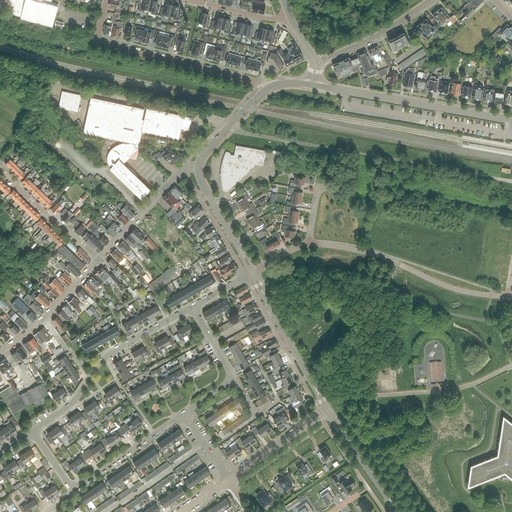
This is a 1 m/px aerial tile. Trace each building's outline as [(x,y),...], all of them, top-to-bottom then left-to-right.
[(4,0),(4,2),(7,3),(7,5),(14,7),(11,15),(20,17),(20,19),(52,27),(58,4),(51,3),(51,0),(4,0)] [(143,0),(143,2),(140,2),(140,3),(138,10),(144,12),(144,9),(148,10),(150,0),(143,0)] [(158,1),(152,0),(150,0),(148,10),(152,11),(152,14),(157,15),(159,7),(156,6),(158,1)] [(466,0),(472,6),(471,7),(472,8),(474,10),(483,1),(484,0),(483,0),(466,0)] [(121,8),(122,3),(119,2),(119,3),(111,1),(109,6),(115,7),(115,8),(116,9),(115,13),(116,14),(120,15),(121,11),(122,11),(123,8),(121,8)] [(242,1),(240,7),(247,9),(248,2),(242,1)] [(163,15),(170,16),(170,15),(173,5),(166,3),(164,9),(161,8),(160,16),(163,16),(163,15)] [(255,4),(253,11),(263,13),(265,6),(255,4)] [(173,19),(179,21),(180,13),(178,13),(179,7),(173,5),(170,15),(174,16),(173,19)] [(442,7),(432,15),(440,25),(448,19),(450,21),(452,24),(458,19),(454,15),(450,18),(442,7)] [(202,13),(199,23),(204,24),(203,27),(208,28),(209,21),(207,20),(208,14),(202,13)] [(126,20),(123,29),(126,29),(125,32),(124,34),(127,35),(130,36),(132,28),(127,26),(127,25),(128,24),(129,22),(128,21),(129,21),(130,18),(126,17),(126,20)] [(224,18),(217,17),(215,22),(212,21),(210,29),(216,30),(217,27),(221,28),(221,27),(224,18)] [(225,31),(230,33),(232,25),(229,24),(230,20),(224,18),(221,27),(225,28),(225,31)] [(434,37),(440,32),(435,25),(432,27),(426,19),(417,26),(425,37),(431,33),(434,37)] [(55,22),(54,27),(62,29),(63,24),(63,23),(60,22),(56,21),(55,22)] [(122,31),(123,23),(116,21),(115,24),(118,25),(117,27),(114,26),(112,36),(118,37),(120,30),(122,31)] [(104,29),(103,33),(109,35),(110,30),(111,31),(112,26),(111,26),(112,23),(111,23),(107,22),(106,25),(105,24),(103,29),(104,29)] [(245,24),(239,22),(237,26),(237,28),(234,27),(232,34),(238,36),(238,33),(242,34),(245,24)] [(245,24),(242,34),(247,35),(246,38),(251,39),(253,32),(250,31),(251,27),(252,25),(245,24)] [(509,40),(511,37),(511,26),(510,27),(508,24),(502,30),(500,28),(492,36),(495,39),(498,36),(497,36),(499,34),(500,35),(502,33),(509,40)] [(142,41),(144,31),(140,30),(141,27),(136,25),(134,33),(137,33),(135,39),(142,41)] [(261,39),(265,40),(267,29),(261,28),(259,33),(256,33),(254,40),(260,41),(261,39)] [(153,38),(155,30),(149,29),(148,32),(144,31),(142,41),(148,43),(150,37),(153,38)] [(274,31),(267,29),(265,40),(269,41),(268,43),(273,45),(275,38),(272,37),(274,31)] [(161,46),(164,36),(159,34),(159,31),(156,31),(154,38),(157,39),(156,44),(161,46)] [(388,41),(393,51),(409,43),(404,33),(388,41)] [(170,42),(173,43),(175,36),(170,34),(169,37),(164,36),(161,46),(169,48),(170,42)] [(177,36),(175,43),(178,44),(176,50),(183,51),(186,41),(182,40),(182,38),(177,36)] [(303,57),(296,44),(294,42),(291,43),(293,46),(288,49),(289,52),(295,61),(303,57)] [(194,43),(191,53),(198,55),(200,49),(203,50),(204,44),(201,43),(201,45),(194,43)] [(206,44),(204,51),(207,52),(206,57),(213,59),(215,49),(211,48),(212,45),(206,44)] [(226,51),(227,47),(220,46),(219,49),(216,48),(215,49),(213,59),(219,61),(221,55),(225,56),(226,51)] [(377,61),(382,58),(379,51),(380,51),(377,46),(368,51),(371,56),(372,55),(375,61),(377,61)] [(295,61),(289,52),(284,55),(281,48),(278,50),(287,66),(295,61)] [(426,53),(423,48),(398,65),(401,70),(426,53)] [(270,52),(268,62),(276,64),(280,70),(285,67),(277,54),(270,52)] [(367,52),(358,55),(359,58),(361,62),(363,69),(362,70),(361,71),(363,75),(365,74),(366,76),(369,75),(370,76),(376,74),(378,73),(378,71),(377,69),(376,69),(373,63),(371,64),(369,57),(367,52)] [(235,54),(228,53),(226,62),(233,64),(235,54)] [(235,54),(233,64),(239,66),(242,56),(235,54)] [(387,66),(391,63),(387,55),(383,57),(387,66)] [(252,69),(255,59),(248,58),(245,67),(252,69)] [(349,58),(333,65),(335,70),(336,73),(342,71),(342,70),(353,65),(351,61),(349,58)] [(255,59),(252,69),(259,71),(261,61),(257,60),(255,59)] [(342,71),(336,73),(337,73),(339,78),(340,80),(341,80),(344,79),(345,78),(344,76),(350,74),(359,69),(357,64),(353,65),(342,70),(342,71)] [(400,73),(395,67),(393,66),(392,72),(390,71),(389,78),(387,77),(386,83),(396,84),(397,77),(398,77),(398,73),(400,73)] [(405,72),(404,76),(405,76),(403,86),(412,88),(414,77),(415,78),(416,74),(414,74),(415,68),(413,68),(413,69),(409,68),(409,69),(408,68),(408,70),(407,70),(406,73),(405,72)] [(424,73),(423,73),(418,72),(417,79),(415,88),(420,89),(422,83),(424,73)] [(437,92),(439,79),(436,78),(435,81),(429,80),(427,90),(437,92)] [(461,90),(462,84),(454,83),(455,78),(452,78),(452,83),(453,83),(451,94),(458,96),(459,89),(461,90)] [(447,94),(449,83),(441,81),(439,92),(447,94)] [(482,100),(484,88),(482,87),(481,86),(481,85),(475,84),(475,86),(473,98),(482,100)] [(471,98),(472,87),(464,86),(462,96),(471,98)] [(492,102),(494,90),(491,89),(491,90),(486,89),(484,100),(492,102)] [(502,103),(504,93),(501,93),(501,91),(497,90),(496,92),(494,102),(502,103)] [(59,108),(78,112),(81,95),(62,91),(59,108)] [(134,172),(133,170),(132,169),(130,168),(129,167),(128,166),(127,167),(123,163),(125,157),(136,160),(139,147),(142,133),(179,141),(181,129),(189,130),(192,118),(147,108),(144,120),(142,120),(144,109),(91,97),(83,133),(130,143),(130,144),(128,144),(127,144),(126,144),(125,144),(123,144),(122,145),(120,145),(119,146),(118,146),(117,147),(116,147),(115,148),(113,149),(113,150),(112,151),(111,151),(110,152),(110,153),(109,154),(109,155),(108,157),(108,158),(108,159),(108,160),(108,161),(109,162),(109,163),(109,164),(110,165),(110,166),(111,166),(112,167),(110,169),(141,199),(142,199),(148,192),(148,193),(149,193),(149,192),(149,191),(148,191),(148,189),(148,188),(147,187),(147,186),(146,185),(137,177),(138,176),(137,175),(137,174),(136,173),(134,172)] [(222,166),(222,167),(221,169),(221,171),(221,173),(221,174),(221,176),(221,177),(221,180),(221,181),(221,183),(222,187),(223,191),(226,190),(229,190),(229,188),(231,188),(233,186),(234,183),(236,183),(238,181),(238,179),(240,179),(243,177),(243,175),(245,175),(247,173),(248,171),(250,170),(256,164),(263,165),(266,150),(236,145),(234,155),(230,154),(230,152),(227,151),(226,153),(226,154),(225,156),(225,157),(224,159),(223,160),(223,162),(222,164),(222,166)] [(150,156),(153,151),(148,147),(147,148),(144,153),(150,156)] [(178,157),(168,148),(165,151),(164,151),(161,154),(159,152),(156,154),(157,155),(153,159),(156,162),(160,158),(161,159),(163,157),(170,163),(171,162),(172,164),(176,160),(178,158),(178,157)] [(9,168),(16,161),(18,159),(15,157),(14,159),(14,160),(12,162),(10,160),(5,165),(9,168)] [(12,171),(21,163),(19,160),(17,162),(16,161),(9,168),(12,171)] [(16,175),(21,170),(19,168),(21,166),(22,167),(23,165),(21,163),(12,171),(16,175)] [(20,179),(29,170),(27,168),(25,170),(26,170),(24,172),(21,170),(16,175),(19,178),(20,179)] [(30,173),(21,182),(22,183),(22,184),(25,186),(30,181),(28,179),(30,176),(30,177),(32,175),(30,173)] [(297,183),(304,185),(305,177),(301,177),(301,178),(295,177),(294,180),(290,180),(289,185),(296,186),(297,183)] [(30,181),(25,186),(25,187),(25,186),(29,190),(38,181),(36,178),(34,180),(34,181),(32,183),(30,181)] [(38,181),(29,190),(33,193),(38,188),(35,186),(37,184),(38,185),(40,183),(38,181)] [(38,188),(33,193),(36,197),(41,192),(45,188),(43,185),(41,187),(42,188),(40,190),(38,188)] [(2,195),(0,198),(2,199),(11,190),(9,188),(10,188),(7,186),(2,191),(5,193),(2,195)] [(175,186),(169,192),(177,199),(176,199),(179,202),(179,201),(180,201),(177,198),(182,193),(175,186)] [(291,196),(301,198),(302,193),(295,191),(296,188),(289,187),(288,193),(292,193),(291,196)] [(41,192),(36,197),(40,200),(49,191),(46,189),(45,191),(43,194),(41,192)] [(15,191),(13,190),(4,199),(6,201),(8,199),(10,196),(13,199),(18,194),(15,191)] [(49,191),(40,200),(43,203),(43,204),(49,199),(46,196),(48,194),(49,195),(51,193),(49,191)] [(239,207),(247,202),(246,199),(248,197),(245,191),(236,197),(238,200),(236,202),(239,207)] [(169,193),(163,199),(172,208),(173,208),(175,210),(181,205),(178,202),(169,193)] [(13,204),(11,206),(12,207),(21,198),(18,194),(13,199),(15,201),(13,203),(13,204)] [(49,199),(43,204),(46,207),(46,206),(48,207),(56,198),(54,196),(52,198),(53,199),(51,201),(49,199)] [(300,204),(301,198),(291,196),(290,202),(286,201),(286,204),(294,206),(294,203),(300,204)] [(59,206),(66,200),(63,197),(51,210),(55,214),(61,208),(59,206)] [(21,198),(12,207),(14,209),(16,206),(16,207),(18,204),(20,206),(25,201),(21,198)] [(180,201),(179,201),(185,207),(187,209),(191,206),(188,203),(186,204),(182,199),(180,201)] [(18,208),(16,211),(17,212),(19,210),(22,207),(24,209),(29,205),(25,201),(20,206),(18,208)] [(246,214),(255,209),(252,203),(249,204),(247,202),(239,207),(242,212),(244,210),(246,214)] [(129,219),(134,213),(131,210),(132,209),(126,204),(124,206),(123,206),(123,205),(121,203),(120,204),(119,203),(117,205),(118,206),(117,207),(121,210),(123,211),(122,213),(125,216),(126,215),(129,219)] [(189,214),(189,215),(191,218),(192,217),(194,219),(203,211),(202,210),(202,209),(201,208),(199,204),(189,214)] [(23,218),(32,208),(29,205),(24,209),(26,211),(24,214),(21,216),(23,218)] [(288,216),(298,217),(299,212),(291,210),(292,207),(286,206),(285,212),(288,212),(288,216)] [(32,208),(23,218),(24,219),(27,217),(29,214),(32,217),(36,212),(36,211),(36,212),(32,208)] [(124,224),(128,220),(122,213),(121,214),(116,209),(115,209),(114,210),(112,212),(114,214),(114,213),(118,217),(117,219),(119,221),(120,221),(124,224)] [(249,224),(258,219),(256,216),(259,215),(255,209),(246,214),(248,218),(246,219),(249,224)] [(65,223),(73,214),(69,211),(61,219),(65,223)] [(32,222),(29,224),(31,225),(40,216),(39,215),(39,214),(36,212),(32,217),(34,219),(31,222),(32,222)] [(169,218),(169,219),(171,221),(173,223),(180,216),(179,215),(177,213),(176,212),(169,218)] [(117,232),(121,228),(115,223),(117,221),(109,215),(107,217),(110,219),(106,223),(110,226),(117,232)] [(180,223),(185,219),(182,215),(173,223),(177,227),(180,223)] [(297,223),(298,217),(288,216),(287,219),(283,218),(283,223),(289,225),(289,222),(297,223)] [(204,217),(199,223),(197,221),(194,224),(193,226),(199,232),(202,229),(209,223),(204,217)] [(31,228),(33,229),(35,227),(38,225),(40,227),(45,222),(42,219),(42,220),(41,218),(31,228)] [(256,232),(265,226),(262,220),(259,222),(258,219),(249,224),(252,229),(254,228),(256,232)] [(38,234),(35,237),(36,239),(48,226),(45,223),(45,222),(40,227),(42,229),(40,232),(38,234)] [(97,229),(91,224),(87,227),(93,233),(97,229)] [(79,235),(84,228),(81,225),(77,229),(75,231),(79,235)] [(36,239),(36,240),(38,242),(42,238),(41,237),(43,235),(46,232),(48,234),(52,230),(48,226),(36,239)] [(113,236),(117,232),(110,226),(107,229),(103,226),(101,229),(106,233),(107,231),(113,236)] [(197,234),(202,239),(205,237),(206,239),(216,234),(212,226),(204,231),(202,229),(199,232),(197,234)] [(294,237),(295,231),(288,230),(289,227),(282,226),(281,231),(285,232),(284,237),(288,237),(289,236),(294,237)] [(187,227),(182,232),(187,237),(193,233),(187,227)] [(129,235),(138,244),(144,237),(136,229),(129,235)] [(47,239),(45,241),(47,243),(56,233),(52,230),(48,234),(50,236),(47,239)] [(105,246),(109,241),(105,238),(105,237),(103,235),(101,237),(98,234),(96,231),(94,234),(96,236),(96,237),(99,239),(98,240),(105,246)] [(270,239),(275,248),(280,245),(276,238),(279,237),(275,231),(271,234),(272,238),(270,239)] [(81,237),(85,241),(90,235),(87,232),(86,233),(81,237)] [(56,233),(47,243),(48,244),(50,242),(53,239),(55,242),(60,237),(60,236),(59,237),(56,233)] [(85,241),(89,245),(95,238),(91,235),(90,235),(85,241)] [(215,250),(223,245),(217,235),(208,241),(210,243),(211,242),(215,250)] [(145,261),(149,258),(142,250),(142,249),(140,247),(129,236),(124,240),(130,246),(132,243),(140,251),(138,252),(145,261)] [(62,239),(63,239),(60,237),(55,242),(58,244),(55,247),(53,249),(55,250),(64,241),(62,239)] [(89,245),(94,249),(100,242),(95,238),(89,245)] [(148,238),(144,241),(154,252),(158,249),(148,238)] [(275,248),(270,239),(267,241),(265,238),(259,241),(265,251),(269,248),(270,251),(275,248)] [(86,265),(91,260),(87,256),(88,256),(79,247),(78,249),(69,241),(66,245),(73,251),(75,253),(74,253),(83,261),(82,262),(86,265)] [(98,253),(104,246),(100,242),(94,249),(98,253)] [(117,248),(127,257),(128,258),(129,257),(132,255),(132,254),(133,254),(129,249),(123,242),(117,248)] [(70,262),(79,271),(85,265),(62,244),(57,250),(70,262)] [(220,255),(227,251),(224,247),(211,255),(211,254),(208,256),(209,257),(212,256),(213,257),(216,255),(217,258),(221,256),(220,255)] [(51,256),(53,258),(55,259),(60,254),(57,250),(51,256)] [(118,263),(123,258),(115,250),(111,255),(116,260),(115,261),(118,263)] [(229,261),(231,259),(228,254),(218,260),(221,266),(225,264),(225,263),(229,261)] [(51,256),(43,264),(45,266),(53,258),(51,256)] [(112,269),(111,271),(112,272),(116,276),(122,271),(111,259),(107,262),(112,269)] [(130,268),(132,266),(125,259),(123,261),(130,268)] [(63,272),(65,270),(64,268),(57,262),(55,264),(63,272)] [(76,277),(80,273),(79,271),(70,262),(65,267),(76,277)] [(223,277),(237,269),(233,263),(228,266),(228,265),(219,271),(223,277)] [(95,273),(94,274),(103,282),(105,284),(106,285),(108,283),(105,279),(109,275),(110,275),(107,273),(108,272),(105,269),(104,270),(102,267),(98,271),(98,270),(97,271),(96,271),(95,272),(95,273)] [(209,275),(206,277),(205,278),(209,285),(215,282),(211,275),(212,274),(209,270),(207,271),(209,275)] [(221,279),(216,271),(213,273),(212,273),(217,281),(221,279)] [(68,286),(72,282),(69,279),(70,278),(64,272),(58,278),(63,282),(68,286)] [(118,286),(122,283),(116,276),(112,272),(110,275),(109,275),(118,286)] [(204,278),(200,280),(199,281),(203,289),(209,285),(205,278),(206,277),(203,273),(201,274),(204,278)] [(146,274),(142,276),(147,283),(150,280),(146,274)] [(92,276),(87,281),(95,289),(96,290),(97,289),(98,287),(98,286),(100,284),(97,281),(97,282),(92,276)] [(195,284),(193,284),(198,292),(203,289),(199,281),(200,280),(198,276),(196,277),(198,282),(195,284)] [(59,295),(64,289),(60,285),(61,285),(55,279),(49,285),(59,295)] [(193,285),(189,287),(188,287),(192,295),(198,292),(193,284),(195,284),(192,279),(190,280),(193,285)] [(55,299),(59,295),(45,282),(43,284),(50,290),(47,293),(50,295),(50,294),(55,299)] [(101,297),(101,296),(87,282),(83,286),(87,290),(86,290),(89,294),(91,292),(94,296),(96,294),(100,298),(101,297)] [(183,290),(182,290),(186,298),(192,295),(188,287),(189,287),(187,283),(184,284),(187,288),(183,290)] [(129,286),(127,289),(133,297),(140,292),(137,288),(133,291),(129,286)] [(178,293),(177,294),(181,301),(186,298),(182,290),(183,290),(181,286),(179,287),(181,291),(178,293)] [(243,293),(247,291),(245,286),(234,292),(237,298),(243,294),(243,293)] [(167,287),(164,289),(167,294),(168,293),(170,297),(165,300),(169,307),(175,304),(171,297),(172,296),(170,292),(167,287)] [(90,304),(93,301),(82,289),(78,292),(77,292),(76,293),(76,294),(82,301),(85,298),(90,304)] [(176,294),(172,296),(171,297),(175,304),(181,301),(177,294),(178,293),(175,289),(174,290),(176,294)] [(46,308),(50,303),(45,299),(46,298),(43,296),(43,297),(39,293),(37,296),(33,293),(30,296),(34,299),(35,298),(46,308)] [(40,315),(43,311),(40,308),(41,307),(34,300),(28,294),(25,298),(26,298),(24,301),(37,314),(38,313),(40,315)] [(244,303),(252,299),(249,294),(239,299),(242,304),(244,303)] [(32,321),(37,317),(17,297),(11,304),(22,315),(26,311),(29,313),(27,316),(32,321)] [(79,313),(81,311),(77,307),(78,306),(76,305),(79,302),(76,299),(73,297),(73,298),(72,297),(70,299),(71,300),(68,303),(79,313)] [(226,299),(221,302),(225,310),(223,311),(226,315),(228,314),(225,309),(230,307),(226,299)] [(150,308),(154,316),(160,313),(156,306),(157,305),(155,301),(149,304),(151,308),(150,308)] [(221,302),(215,306),(219,313),(218,314),(220,318),(222,317),(220,312),(223,311),(225,310),(221,302)] [(252,311),(257,308),(254,303),(249,306),(249,305),(245,307),(246,308),(242,310),(245,316),(253,311),(252,311)] [(74,318),(77,316),(73,312),(73,313),(66,304),(61,309),(66,315),(68,313),(70,315),(70,314),(74,318)] [(150,308),(151,308),(149,304),(147,305),(149,309),(146,311),(144,312),(149,319),(154,316),(150,308)] [(100,317),(95,311),(96,311),(91,306),(89,308),(93,312),(93,313),(98,319),(100,317)] [(215,306),(209,309),(213,316),(212,317),(215,321),(217,320),(214,316),(218,314),(219,313),(215,306)] [(144,312),(146,311),(143,307),(141,308),(144,312),(140,314),(139,315),(143,322),(149,319),(144,312)] [(209,309),(204,312),(208,319),(207,320),(209,324),(211,323),(209,319),(212,317),(213,316),(209,309)] [(66,321),(68,319),(61,310),(56,314),(61,320),(64,318),(66,321)] [(139,315),(140,314),(138,310),(136,311),(138,315),(134,317),(133,318),(138,325),(143,322),(139,315)] [(252,323),(262,317),(259,312),(254,315),(254,314),(248,317),(252,323)] [(23,330),(28,326),(15,313),(11,318),(23,330)] [(133,318),(134,317),(132,313),(130,314),(132,318),(129,320),(128,321),(132,329),(138,325),(133,318)] [(57,327),(61,323),(56,316),(51,320),(57,327)] [(128,321),(129,320),(127,316),(125,317),(127,321),(122,324),(126,332),(132,329),(128,321)] [(260,327),(265,324),(263,319),(255,324),(254,323),(247,327),(249,331),(253,329),(253,328),(256,326),(257,329),(261,327),(260,327)] [(111,328),(110,329),(114,336),(120,333),(116,326),(117,325),(114,321),(112,322),(114,326),(111,328)] [(0,336),(5,341),(10,337),(4,331),(6,329),(2,326),(0,323),(0,330),(2,333),(0,334),(0,336)] [(20,330),(17,327),(14,324),(13,325),(11,323),(9,325),(11,328),(10,329),(15,334),(20,330)] [(193,324),(191,325),(191,326),(189,323),(183,326),(187,334),(186,334),(189,338),(191,337),(188,333),(193,331),(194,332),(197,331),(193,324)] [(110,329),(111,328),(108,324),(103,327),(105,331),(104,332),(108,339),(114,336),(110,329)] [(183,336),(186,334),(187,334),(183,326),(177,329),(179,332),(176,334),(180,340),(182,339),(183,342),(185,340),(183,336)] [(100,334),(99,335),(103,342),(108,339),(104,332),(105,331),(103,327),(101,328),(103,332),(100,334)] [(46,342),(51,338),(44,328),(38,332),(46,342)] [(255,328),(248,332),(250,336),(258,332),(255,328)] [(265,336),(270,333),(268,328),(259,332),(254,335),(255,337),(260,335),(262,338),(265,337),(265,336)] [(94,337),(93,338),(97,346),(103,342),(99,335),(100,334),(97,330),(95,331),(97,335),(94,337)] [(45,349),(48,347),(38,332),(33,336),(39,344),(41,343),(45,349)] [(64,342),(69,339),(65,333),(63,335),(61,336),(64,342)] [(88,340),(87,341),(91,349),(97,346),(93,338),(94,337),(91,333),(90,334),(92,338),(88,340)] [(164,347),(166,351),(168,350),(166,346),(171,343),(172,345),(175,343),(171,337),(168,338),(167,335),(161,339),(165,346),(164,347)] [(86,342),(81,344),(85,352),(91,349),(87,341),(88,340),(86,336),(84,337),(86,342)] [(39,351),(42,349),(38,344),(37,345),(32,338),(28,341),(33,348),(35,346),(39,351)] [(160,349),(164,347),(165,346),(161,339),(155,342),(157,345),(154,346),(157,352),(159,352),(160,354),(163,353),(160,349)] [(269,348),(277,344),(274,339),(271,341),(270,340),(266,342),(269,347),(260,352),(262,355),(270,351),(269,348)] [(34,350),(27,342),(23,345),(29,354),(34,350)] [(53,348),(50,342),(47,344),(53,352),(56,349),(55,347),(53,348)] [(239,348),(240,349),(244,347),(243,345),(242,345),(239,347),(236,343),(228,347),(232,353),(239,348)] [(140,357),(142,361),(145,360),(142,356),(147,353),(148,355),(151,354),(147,347),(144,349),(143,346),(137,349),(141,357),(140,357)] [(26,364),(29,362),(25,356),(27,355),(21,347),(16,350),(26,364)] [(242,353),(240,349),(239,348),(232,353),(235,358),(242,354),(243,355),(247,352),(246,350),(242,353)] [(137,359),(140,357),(141,357),(137,349),(131,352),(135,360),(134,360),(137,364),(139,363),(137,359)] [(206,355),(207,354),(205,350),(203,351),(205,355),(202,357),(201,357),(205,365),(210,362),(206,355)] [(19,359),(20,358),(16,351),(11,355),(15,362),(19,359)] [(273,362),(281,357),(277,352),(273,354),(271,351),(265,355),(266,358),(270,356),(273,362)] [(201,357),(202,357),(199,353),(197,354),(198,355),(194,357),(196,360),(195,361),(199,368),(205,365),(201,357)] [(245,358),(243,355),(242,354),(235,358),(238,364),(246,359),(246,360),(250,358),(249,356),(245,358)] [(45,355),(40,358),(43,363),(48,360),(45,355)] [(61,365),(68,360),(64,355),(58,360),(57,359),(53,361),(54,363),(58,361),(60,364),(61,365)] [(37,356),(33,360),(38,368),(43,364),(37,356)] [(196,360),(194,357),(194,356),(192,357),(194,361),(190,363),(189,364),(193,371),(199,368),(195,361),(196,360)] [(274,372),(280,368),(279,366),(284,363),(281,357),(273,362),(271,363),(272,365),(271,365),(273,368),(272,369),(274,372)] [(121,358),(113,363),(116,368),(124,364),(124,365),(129,363),(128,361),(123,363),(121,358)] [(246,359),(238,364),(242,369),(249,365),(249,366),(255,363),(254,361),(253,362),(250,358),(246,360),(246,359)] [(4,359),(0,361),(0,370),(2,373),(6,370),(9,375),(14,372),(14,371),(11,366),(10,367),(8,364),(5,359),(4,359)] [(189,364),(190,363),(188,359),(186,360),(189,364),(184,367),(188,374),(193,371),(189,364)] [(65,371),(72,365),(68,360),(61,365),(60,364),(56,367),(58,369),(62,366),(64,369),(65,371)] [(48,371),(52,368),(49,363),(44,366),(48,371)] [(124,364),(116,368),(120,374),(127,370),(127,371),(132,369),(131,366),(126,369),(124,365),(124,364)] [(179,379),(185,376),(181,369),(182,368),(179,364),(174,367),(176,371),(175,372),(179,379)] [(68,376),(75,371),(72,365),(65,371),(64,369),(60,372),(61,374),(65,371),(68,375),(68,376)] [(175,372),(176,371),(174,367),(168,370),(170,374),(169,375),(173,382),(179,379),(175,372)] [(282,378),(290,374),(287,369),(282,371),(280,368),(274,372),(276,375),(279,373),(280,375),(282,378)] [(164,378),(165,377),(160,369),(157,370),(159,375),(160,374),(163,378),(158,381),(162,389),(168,385),(164,378)] [(6,370),(2,373),(3,375),(5,374),(9,379),(11,378),(9,375),(6,370)] [(127,370),(120,374),(123,380),(130,376),(131,377),(135,374),(134,372),(129,375),(127,371),(127,370)] [(169,375),(170,374),(168,370),(166,371),(168,375),(165,377),(164,378),(168,385),(173,382),(169,375)] [(254,376),(254,377),(259,374),(257,372),(253,375),(250,370),(243,374),(246,380),(254,376)] [(72,381),(79,376),(75,371),(68,376),(68,375),(60,380),(61,382),(69,377),(72,381)] [(148,381),(147,381),(151,389),(157,386),(152,379),(153,378),(151,374),(149,375),(151,379),(148,381)] [(280,391),(283,389),(290,385),(288,383),(293,380),(290,374),(282,378),(285,384),(278,388),(280,391)] [(256,380),(254,377),(254,376),(246,380),(249,385),(257,381),(258,382),(262,380),(261,378),(256,380)] [(142,384),(141,384),(145,392),(151,389),(147,381),(148,381),(145,377),(143,378),(146,382),(142,384)] [(136,387),(136,388),(140,395),(145,392),(141,384),(142,384),(140,380),(138,381),(140,385),(136,387)] [(260,386),(258,382),(257,381),(249,385),(253,391),(260,387),(261,388),(265,386),(264,384),(260,386)] [(28,390),(19,395),(25,405),(34,401),(36,406),(46,401),(43,396),(48,394),(42,383),(28,390)] [(62,387),(63,387),(60,383),(58,384),(61,388),(57,390),(56,391),(61,398),(67,394),(62,387)] [(134,388),(130,391),(134,398),(140,395),(136,388),(136,387),(134,383),(132,384),(134,388)] [(11,385),(0,391),(0,392),(12,413),(21,408),(25,405),(19,395),(15,388),(13,389),(11,385)] [(114,397),(117,401),(119,399),(116,395),(120,392),(116,385),(110,389),(115,396),(114,397)] [(299,391),(296,386),(291,388),(290,385),(283,389),(285,392),(288,390),(291,395),(299,391)] [(56,391),(57,390),(55,386),(53,388),(55,391),(51,395),(53,397),(56,402),(61,398),(56,391)] [(263,391),(261,388),(260,387),(253,391),(256,397),(263,393),(264,394),(268,391),(267,389),(263,391)] [(111,399),(114,397),(115,396),(110,389),(105,393),(106,396),(104,397),(108,403),(110,402),(111,404),(113,403),(111,399)] [(299,391),(291,395),(294,401),(291,403),(294,408),(300,405),(298,400),(302,397),(299,391)] [(232,401),(237,408),(242,404),(237,397),(232,401)] [(96,415),(97,415),(98,414),(95,410),(99,407),(100,409),(103,407),(99,401),(97,402),(95,400),(89,404),(94,411),(93,411),(96,415)] [(233,411),(237,408),(232,401),(227,404),(232,412),(233,411)] [(90,414),(93,411),(94,411),(89,404),(84,407),(86,410),(83,412),(87,418),(89,417),(90,419),(92,418),(90,414)] [(226,415),(232,412),(227,404),(221,408),(226,415)] [(121,405),(113,410),(116,413),(123,408),(121,405)] [(288,412),(285,407),(282,409),(281,408),(279,409),(282,413),(279,416),(283,423),(289,419),(286,415),(289,413),(288,412)] [(221,419),(226,415),(221,408),(216,412),(221,419)] [(87,418),(83,412),(81,414),(79,411),(73,415),(77,420),(78,422),(77,422),(80,426),(82,425),(79,421),(83,418),(84,420),(87,418)] [(216,423),(221,419),(216,412),(211,415),(216,423)] [(132,420),(137,428),(142,424),(138,417),(138,416),(136,413),(134,414),(136,417),(133,420),(132,420)] [(242,415),(242,416),(246,421),(252,417),(249,413),(245,416),(244,414),(242,415)] [(78,422),(77,420),(73,415),(68,419),(70,421),(67,423),(71,429),(73,428),(75,430),(77,429),(74,425),(77,422),(78,422)] [(210,426),(216,423),(211,415),(205,419),(210,426)] [(10,434),(16,430),(14,427),(18,424),(12,416),(7,419),(10,423),(7,426),(5,426),(10,434)] [(132,420),(133,420),(130,416),(128,417),(131,421),(128,423),(126,422),(120,426),(124,432),(130,429),(131,431),(137,428),(132,420)] [(241,425),(246,421),(242,416),(237,419),(238,421),(241,425)] [(278,426),(283,423),(279,416),(274,419),(271,416),(269,418),(273,424),(276,422),(277,425),(278,426)] [(511,423),(504,417),(501,433),(498,454),(501,457),(500,458),(497,456),(471,466),(468,487),(504,473),(504,470),(506,470),(506,474),(511,478),(511,423)] [(270,426),(273,424),(269,418),(266,420),(268,423),(263,426),(268,433),(273,430),(270,426)] [(124,432),(120,426),(116,421),(113,422),(116,427),(110,431),(112,434),(111,435),(116,442),(121,438),(120,436),(124,432)] [(5,426),(7,426),(4,422),(2,423),(5,427),(1,429),(0,430),(5,437),(10,434),(5,426)] [(56,437),(59,441),(61,440),(58,436),(62,433),(64,434),(67,432),(62,426),(60,428),(58,425),(52,429),(57,436),(56,437)] [(262,437),(268,433),(263,426),(258,430),(255,427),(253,429),(257,435),(259,433),(262,437)] [(179,428),(173,432),(179,439),(184,436),(179,428)] [(53,440),(56,437),(57,436),(52,429),(47,433),(49,436),(46,438),(50,444),(52,442),(54,445),(55,443),(53,440)] [(254,437),(257,435),(253,429),(250,431),(252,434),(247,438),(252,444),(257,441),(254,437)] [(109,437),(106,439),(104,437),(102,439),(106,445),(108,443),(110,446),(116,442),(111,435),(112,434),(110,431),(109,431),(106,433),(109,437)] [(173,432),(168,436),(173,443),(179,439),(173,432)] [(168,436),(163,439),(168,447),(173,443),(168,436)] [(106,445),(102,439),(100,440),(99,438),(97,439),(99,443),(96,445),(95,446),(100,453),(105,449),(104,447),(106,445)] [(246,448),(252,444),(247,438),(242,441),(240,438),(237,440),(241,446),(244,444),(246,448)] [(163,439),(157,443),(163,450),(168,447),(163,439)] [(238,447),(241,446),(237,440),(234,442),(236,445),(231,448),(236,455),(241,452),(238,447)] [(95,446),(96,445),(94,441),(92,443),(94,447),(90,450),(89,448),(84,452),(88,458),(93,454),(94,457),(100,453),(95,446)] [(326,446),(320,450),(323,456),(320,458),(324,463),(329,460),(327,457),(331,454),(326,446)] [(28,460),(31,464),(33,463),(32,462),(30,459),(35,456),(30,448),(24,452),(29,460),(28,460)] [(154,448),(149,452),(154,459),(159,455),(154,448)] [(176,453),(173,455),(176,459),(181,455),(178,451),(176,448),(174,450),(176,453)] [(230,448),(225,451),(224,449),(221,451),(225,457),(228,455),(230,459),(236,455),(231,448),(231,449),(230,448)] [(25,463),(28,460),(29,460),(24,452),(19,456),(21,459),(18,460),(22,466),(24,465),(26,468),(28,467),(25,463)] [(83,461),(88,458),(84,452),(78,456),(79,457),(75,460),(74,461),(79,468),(85,464),(83,461)] [(149,452),(143,455),(148,462),(154,459),(149,452)] [(143,455),(138,459),(143,466),(148,462),(143,455)] [(74,461),(75,460),(72,456),(71,457),(73,462),(69,464),(66,459),(61,462),(64,466),(65,465),(69,471),(72,469),(74,471),(79,468),(74,461)] [(22,466),(18,460),(16,462),(14,459),(8,463),(13,470),(12,471),(15,475),(17,474),(14,470),(18,467),(19,468),(22,466)] [(138,459),(133,463),(138,470),(143,466),(138,459)] [(308,477),(313,473),(309,468),(307,469),(302,462),(296,467),(302,476),(306,473),(308,477)] [(9,473),(12,471),(13,470),(8,463),(3,467),(5,470),(2,471),(7,477),(8,480),(12,477),(9,473)] [(128,466),(123,469),(128,476),(133,473),(128,466)] [(205,466),(199,470),(204,477),(210,473),(205,466)] [(43,467),(37,471),(41,477),(47,472),(43,467)] [(123,469),(118,473),(123,480),(128,476),(123,469)] [(199,470),(194,473),(199,481),(204,477),(199,470)] [(118,473),(112,477),(117,484),(123,480),(118,473)] [(194,473),(189,477),(194,484),(199,481),(194,473)] [(148,474),(141,479),(143,483),(151,478),(148,474)] [(279,481),(276,483),(280,489),(283,487),(286,490),(292,486),(291,484),(293,482),(288,474),(286,476),(285,475),(279,480),(279,481)] [(112,477),(107,480),(112,487),(117,484),(112,477)] [(189,477),(183,481),(188,488),(194,484),(189,477)] [(345,480),(340,484),(346,493),(352,489),(351,488),(356,484),(352,479),(347,482),(345,480)] [(56,484),(53,480),(51,481),(54,485),(50,488),(49,488),(54,495),(59,492),(55,485),(56,484)] [(102,482),(96,485),(101,492),(106,489),(102,482)] [(49,499),(54,495),(49,488),(50,488),(47,484),(46,485),(48,489),(44,492),(43,490),(40,492),(44,498),(47,497),(49,499)] [(96,485),(91,489),(96,496),(101,492),(96,485)] [(155,485),(148,490),(151,494),(158,489),(155,485)] [(180,486),(175,489),(180,496),(185,493),(180,486)] [(91,489),(86,492),(91,500),(96,496),(91,489)] [(175,489),(169,493),(174,500),(180,496),(175,489)] [(259,493),(257,495),(260,499),(259,500),(261,503),(262,502),(264,506),(269,503),(271,506),(277,502),(273,495),(269,498),(264,490),(261,492),(261,491),(259,492),(259,493)] [(86,492),(81,496),(85,503),(88,502),(91,500),(86,492)] [(333,492),(323,498),(329,508),(335,504),(333,501),(337,498),(333,492)] [(169,493),(164,497),(169,504),(174,500),(169,493)] [(33,510),(39,506),(37,503),(39,502),(35,496),(33,497),(32,495),(30,496),(33,500),(29,502),(28,503),(33,510)] [(141,495),(135,499),(138,503),(144,499),(141,495)] [(159,501),(157,502),(159,506),(162,505),(163,507),(169,504),(164,497),(159,500),(159,501)] [(228,500),(227,497),(221,501),(226,509),(232,505),(233,508),(237,506),(232,498),(228,500)] [(28,503),(29,502),(26,498),(24,500),(27,503),(23,507),(22,505),(19,507),(22,511),(24,511),(26,511),(29,511),(33,510),(28,503)] [(366,499),(359,504),(364,511),(370,511),(369,511),(373,508),(371,504),(370,505),(366,499)] [(220,511),(221,511),(226,509),(221,501),(216,505),(220,511)] [(154,503),(149,507),(152,511),(156,511),(159,510),(154,503)] [(305,507),(298,511),(311,511),(313,511),(308,503),(304,505),(305,507)]
